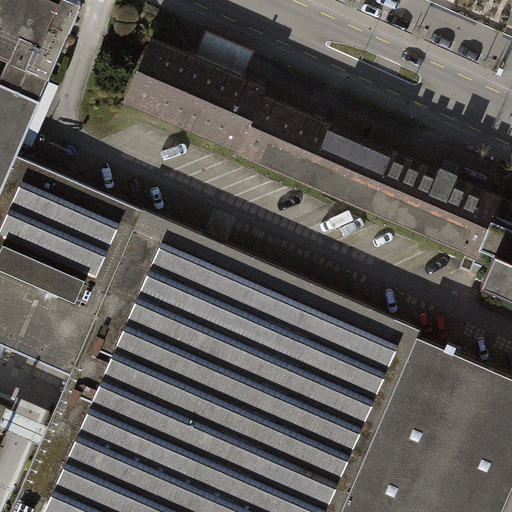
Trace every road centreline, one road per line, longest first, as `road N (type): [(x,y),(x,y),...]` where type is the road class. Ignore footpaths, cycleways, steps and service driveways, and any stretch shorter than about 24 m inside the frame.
road 1 (tertiary): [(449,95),(424,65),(345,31),(309,31)]
road 2 (tertiary): [(309,31),(331,57),(413,92),(449,95)]
